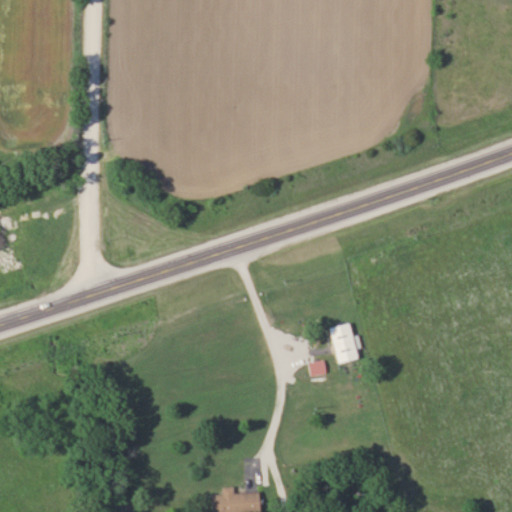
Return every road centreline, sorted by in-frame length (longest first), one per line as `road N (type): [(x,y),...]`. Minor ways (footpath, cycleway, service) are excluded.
road 1 (primary): [(511,154),(0,325)]
road 2 (residential): [(94,294),(99,0)]
